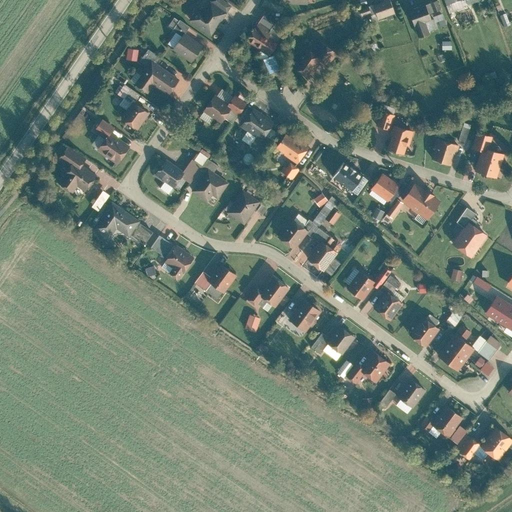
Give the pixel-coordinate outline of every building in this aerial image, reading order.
[(210,36),(226,13),(208,0),(207,0),(201,9),(195,4),(185,18),(210,36)] [(228,4),(221,0),(211,0),(225,9),(228,4)] [(395,15),(389,0),(388,0),(371,6),(376,21),(386,18),(395,15)] [(442,12),(438,1),(431,4),(435,15),(442,12)] [(424,3),(404,11),(415,39),(427,34),(422,22),(430,19),(424,3)] [(369,14),(368,7),(355,11),(357,22),(365,20),(364,15),(369,14)] [(274,18),(263,12),(259,18),(270,25),(274,18)] [(186,25),(177,19),(171,28),(180,34),(186,25)] [(271,29),(255,20),(240,43),(266,59),(276,41),(267,35),(271,29)] [(189,63),(200,47),(183,35),(172,50),(189,63)] [(451,49),(452,40),(441,40),(441,48),(451,49)] [(338,55),(321,44),(313,57),(320,61),(330,68),(338,55)] [(128,46),(126,57),(137,60),(140,49),(128,46)] [(160,58),(147,48),(139,60),(148,66),(150,63),(154,66),(160,58)] [(313,57),(301,50),(290,68),(308,80),(320,61),(313,57)] [(168,97),(178,82),(154,66),(150,63),(148,66),(134,87),(147,96),(153,87),(168,97)] [(120,83),(115,92),(125,98),(130,89),(120,83)] [(138,96),(131,91),(126,98),(133,103),(138,96)] [(227,107),(213,96),(202,111),(219,124),(229,111),(231,109),(227,107)] [(247,105),(236,96),(227,107),(231,109),(229,111),(237,118),(247,105)] [(137,132),(147,116),(130,104),(119,120),(137,132)] [(272,124),(252,110),(239,128),(254,139),(259,143),(264,138),(272,124)] [(394,114),(381,111),(377,128),(390,131),(392,125),(394,114)] [(111,129),(101,123),(94,133),(104,139),(108,134),(111,129)] [(412,129),(392,125),(390,131),(387,150),(403,153),(405,146),(409,147),(412,129)] [(470,128),(462,125),(457,142),(465,145),(470,128)] [(493,137),(476,132),(470,151),(482,155),(484,150),(488,152),(493,137)] [(95,151),(116,166),(128,149),(108,134),(104,139),(95,151)] [(295,143),(285,135),(275,148),(295,164),(308,148),(297,139),(295,143)] [(254,139),(248,146),(259,155),(269,142),(264,138),(259,143),(254,139)] [(431,159),(449,165),(453,152),(458,153),(460,146),(437,139),(431,159)] [(66,147),(56,162),(67,170),(69,167),(77,173),(80,168),(85,161),(66,147)] [(226,155),(238,162),(242,155),(230,148),(226,155)] [(497,180),(503,157),(488,152),(484,150),(482,155),(477,174),(497,180)] [(179,177),(188,183),(199,169),(205,160),(199,156),(194,163),(190,160),(183,170),(179,177)] [(183,170),(164,157),(152,175),(172,188),(179,177),(183,170)] [(214,173),(218,167),(206,158),(199,169),(204,173),(207,168),(214,173)] [(298,171),(287,165),(281,175),(292,181),(298,171)] [(84,192),(94,178),(80,168),(77,173),(69,167),(67,170),(56,184),(71,194),(77,187),(84,192)] [(204,173),(190,192),(205,203),(211,194),(218,199),(229,183),(214,173),(207,168),(204,173)] [(396,187),(380,175),(367,193),(384,204),(393,190),(396,187)] [(439,201),(414,182),(400,201),(425,220),(439,201)] [(396,201),(400,195),(393,190),(384,204),(391,208),(396,201)] [(109,196),(101,191),(90,205),(97,211),(109,196)] [(258,202),(241,191),(227,212),(243,223),(258,202)] [(313,198),(319,206),(327,200),(321,192),(313,198)] [(270,206),(263,201),(256,212),(263,217),(270,206)] [(402,206),(396,201),(391,208),(385,217),(391,222),(402,206)] [(140,223),(110,204),(94,229),(109,239),(115,230),(129,239),(140,223)] [(372,216),(380,219),(383,210),(375,207),(372,216)] [(331,225),(339,213),(333,210),(326,222),(331,225)] [(301,228),(289,219),(275,237),(293,251),(304,236),(307,232),(301,228)] [(491,234),(469,219),(451,244),(473,260),(491,234)] [(317,227),(307,220),(301,228),(307,232),(304,236),(309,239),(311,236),(317,227)] [(143,246),(152,232),(140,223),(129,239),(143,246)] [(322,244),(329,235),(317,227),(311,236),(318,242),(322,244)] [(169,244),(158,236),(150,247),(161,255),(169,244)] [(322,244),(318,242),(304,259),(322,273),(345,245),(337,239),(328,250),(322,244)] [(180,281),(195,259),(174,244),(163,260),(172,267),(168,273),(180,281)] [(222,294),(236,276),(223,266),(213,279),(209,283),(222,294)] [(459,281),(463,271),(452,268),(449,278),(459,281)] [(388,273),(384,270),(372,285),(376,289),(386,274),(388,273)] [(213,279),(203,272),(195,282),(205,289),(209,283),(213,279)] [(372,282),(356,272),(344,290),(360,300),(372,282)] [(388,297),(398,283),(386,274),(376,289),(383,294),(388,297)] [(289,286),(274,275),(261,292),(257,297),(261,300),(272,308),(289,286)] [(261,292),(253,286),(244,298),(256,307),(261,300),(257,297),(261,292)] [(388,297),(383,294),(373,309),(391,321),(401,306),(388,297)] [(318,312),(302,300),(287,320),(304,332),(318,312)] [(259,318),(248,315),(244,331),(255,334),(259,318)] [(440,330),(424,317),(409,336),(425,348),(440,330)] [(470,332),(460,325),(438,358),(458,371),(473,349),(463,342),(470,332)] [(353,337),(339,327),(327,343),(341,353),(353,337)] [(328,338),(320,333),(309,349),(318,354),(328,338)] [(498,344),(488,337),(477,352),(487,359),(498,344)] [(390,364),(372,352),(358,372),(363,375),(376,384),(390,364)] [(479,356),(474,364),(488,373),(493,366),(479,356)] [(342,377),(352,364),(346,359),(335,371),(342,377)] [(358,372),(354,368),(345,379),(354,386),(363,375),(358,372)] [(423,391),(409,380),(397,397),(395,400),(409,410),(423,391)] [(397,397),(390,391),(379,405),(387,411),(395,400),(397,397)] [(371,398),(362,399),(363,409),(372,409),(371,398)] [(463,419),(446,404),(432,421),(429,424),(438,432),(446,439),(463,419)] [(432,421),(426,416),(417,426),(423,432),(429,424),(432,421)] [(509,440),(495,430),(483,448),(478,444),(467,460),(473,464),(475,460),(483,466),(491,455),(496,458),(509,440)] [(446,439),(438,432),(432,440),(440,446),(446,439)] [(467,460),(478,444),(466,435),(454,451),(467,460)] [(455,462),(445,464),(448,474),(457,472),(455,462)]
